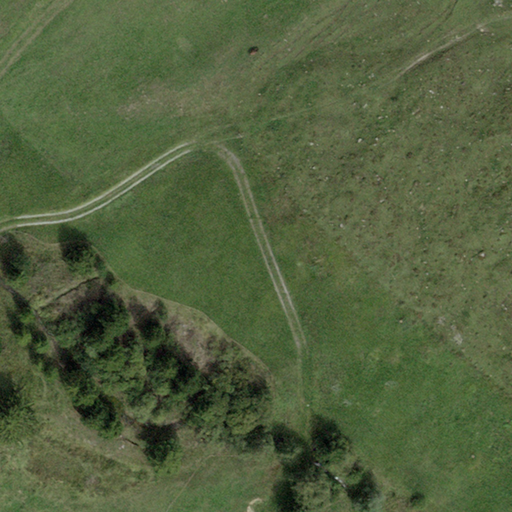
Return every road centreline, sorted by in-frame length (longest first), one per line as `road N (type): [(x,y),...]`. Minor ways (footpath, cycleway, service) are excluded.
road 1 (track): [(203,142),(234,163),(295,323),(303,369),(299,445),(277,511)]
road 2 (track): [(0,226),(25,213),(76,212),(172,150),(203,142)]
